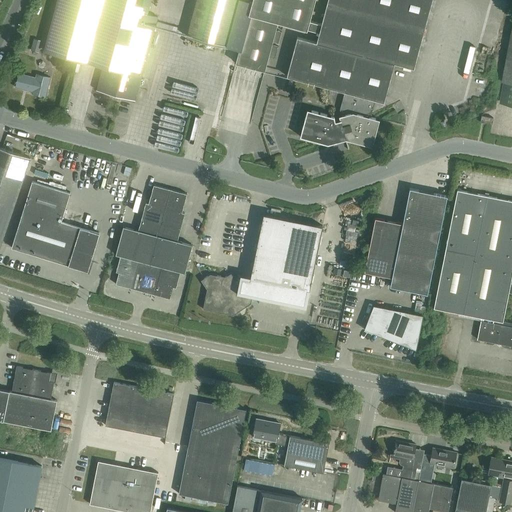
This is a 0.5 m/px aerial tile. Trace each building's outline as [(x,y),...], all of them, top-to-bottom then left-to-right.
[(58,0),(45,49),(103,64),(96,90),(135,100),(139,83),(143,84),(144,79),(141,78),(155,26),(143,23),(149,0),(58,0)] [(227,47),(239,0),(196,0),(187,36),(227,47)] [(252,0),(248,14),(235,62),(265,70),(278,22),(319,33),(321,24),(309,21),(314,0),(252,0)] [(327,0),(321,24),(319,33),(316,42),(297,37),(286,76),(344,92),(339,109),(341,115),(334,117),(308,110),(300,138),(326,145),(340,141),(340,140),(345,139),(372,146),(379,119),(371,117),(375,100),(384,102),(394,63),(414,68),(431,0),(327,0)] [(470,39),(474,12),(468,11),(464,38),(470,39)] [(511,26),(501,81),(505,81),(501,102),(504,103),(504,104),(511,105),(511,26)] [(29,55),(37,57),(42,41),(34,38),(29,55)] [(188,53),(216,57),(216,51),(189,47),(188,53)] [(182,77),(210,82),(211,76),(183,72),(182,77)] [(15,87),(28,90),(32,91),(31,94),(45,97),(50,77),(36,74),(35,77),(19,73),(15,87)] [(493,118),(481,115),(480,122),(492,124),(493,118)] [(0,246),(30,158),(0,147),(0,246)] [(72,160),(74,155),(50,149),(49,154),(72,160)] [(11,247),(88,271),(99,233),(61,221),(70,192),(32,181),(11,247)] [(182,212),(187,193),(153,184),(148,203),(145,202),(138,230),(123,226),(115,254),(120,255),(116,272),(118,272),(115,284),(170,299),(173,287),(176,288),(180,272),(185,273),(192,245),(177,241),(185,213),(182,212)] [(409,188),(402,223),(392,277),(390,286),(427,294),(447,196),(409,188)] [(511,282),(510,282),(511,274),(511,200),(457,190),(433,308),(483,318),(482,321),(480,320),(477,339),(511,346),(511,282)] [(263,214),(250,277),(310,289),(322,226),(263,214)] [(392,277),(402,223),(375,218),(364,272),(392,277)] [(210,274),(201,280),(207,289),(203,309),(233,315),(251,303),(252,296),(257,297),(257,295),(306,305),(310,289),(250,277),(240,275),(239,280),(235,279),(231,273),(225,277),(210,274)] [(364,329),(416,350),(423,315),(373,305),(364,329)] [(16,366),(11,391),(0,388),(0,447),(46,456),(57,400),(51,399),(54,381),(49,380),(51,372),(16,366)] [(174,394),(114,382),(105,425),(165,437),(174,394)] [(228,503),(237,457),(246,409),(197,400),(178,494),(228,503)] [(323,472),(325,463),(329,443),(290,435),(289,436),(278,433),(280,423),(256,419),(252,436),(276,441),(275,443),(288,446),(284,465),(323,472)] [(414,479),(416,467),(421,468),(423,454),(414,452),(415,444),(396,440),(393,455),(391,454),(389,462),(391,455),(400,456),(399,461),(401,464),(402,465),(400,477),(414,479)] [(431,455),(423,454),(421,468),(429,470),(430,463),(453,468),(456,452),(433,447),(431,455)] [(0,511),(32,511),(41,466),(0,457),(0,511)] [(489,473),(508,477),(511,477),(511,462),(492,458),(489,473)] [(98,461),(89,504),(131,511),(150,511),(158,472),(98,461)] [(414,479),(400,477),(383,473),(377,500),(396,504),(394,511),(412,511),(418,480),(414,479)] [(485,511),(491,485),(461,479),(454,511),(485,511)] [(500,501),(509,503),(511,490),(511,480),(504,479),(500,501)] [(418,480),(412,511),(428,511),(429,508),(434,483),(418,480)] [(434,483),(429,508),(448,511),(453,487),(434,483)] [(231,511),(299,511),(302,498),(237,485),(231,511)]
